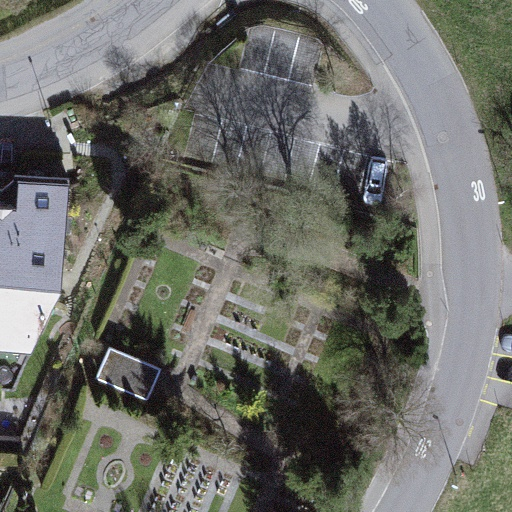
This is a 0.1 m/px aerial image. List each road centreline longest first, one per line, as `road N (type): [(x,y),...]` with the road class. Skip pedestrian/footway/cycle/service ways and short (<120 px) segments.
road 1 (residential): [(370,0),(430,86),(460,181),(472,294),(457,378),(397,511)]
road 2 (residential): [(160,0),(86,54),(0,83)]
